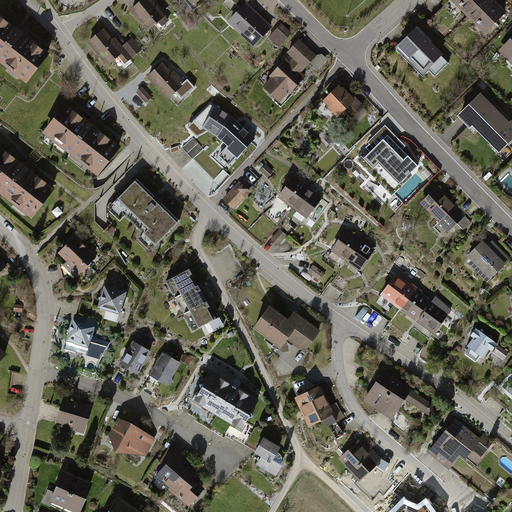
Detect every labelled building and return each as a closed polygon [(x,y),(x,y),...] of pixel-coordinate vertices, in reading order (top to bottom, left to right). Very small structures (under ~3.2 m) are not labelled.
[(163,17),(150,0),(140,0),(131,7),(147,29),(163,17)] [(225,20),(239,33),(260,10),(248,0),(228,0),(236,7),(225,20)] [(449,0),(465,16),(481,0),(449,0)] [(481,0),(465,16),(483,33),(504,13),(490,0),(481,0)] [(239,33),(253,47),(265,35),(278,47),(291,33),(280,23),(277,26),(260,10),(239,33)] [(0,18),(0,65),(26,86),(49,58),(0,18)] [(414,24),(391,46),(420,75),(443,54),(414,24)] [(104,28),(87,41),(105,65),(120,53),(126,61),(139,51),(130,39),(119,47),(104,28)] [(511,33),(497,47),(511,64),(511,33)] [(268,77),(261,85),(277,101),(285,92),(286,93),(303,76),(299,72),(315,56),(299,40),(286,53),(292,58),(288,63),(284,59),(267,76),(268,77)] [(163,61),(146,76),(166,98),(176,88),(183,96),(190,90),(163,61)] [(335,116),(338,112),(346,120),(360,106),(336,83),(319,100),(335,116)] [(478,91),(455,113),(474,132),(479,128),(490,140),(508,123),(478,91)] [(208,130),(217,135),(231,115),(211,102),(188,126),(198,135),(208,130)] [(65,107),(41,137),(96,180),(120,150),(65,107)] [(215,137),(237,156),(255,136),(231,115),(217,135),(215,137)] [(385,126),(368,143),(370,145),(367,148),(372,153),(365,160),(362,157),(359,161),(402,204),(426,180),(415,170),(418,167),(402,151),(406,147),(385,126)] [(193,142),(183,151),(202,173),(213,164),(193,142)] [(0,153),(0,197),(31,221),(52,193),(0,153)] [(276,196),(289,206),(306,186),(293,175),(276,196)] [(182,218),(137,180),(129,188),(125,184),(104,204),(106,217),(112,223),(104,232),(151,272),(181,236),(172,229),(182,218)] [(220,201),(230,211),(249,192),(239,182),(220,201)] [(289,206),(302,217),(319,197),(306,186),(289,206)] [(434,188),(418,204),(447,232),(463,216),(434,188)] [(330,251),(343,261),(359,240),(346,230),(330,251)] [(71,233),(54,253),(63,261),(59,266),(73,278),(95,254),(71,233)] [(343,261),(356,271),(372,250),(359,240),(343,261)] [(480,243),(465,257),(487,279),(506,260),(489,242),(484,247),(480,243)] [(190,267),(165,280),(191,330),(216,318),(190,267)] [(312,267),(308,273),(318,281),(323,275),(312,267)] [(384,300),(400,313),(417,291),(401,278),(384,300)] [(101,285),(94,306),(118,314),(124,293),(101,285)] [(412,322),(414,320),(430,301),(417,291),(400,313),(412,322)] [(414,320),(433,334),(451,311),(433,297),(430,301),(414,320)] [(23,305),(15,304),(14,312),(23,313),(23,305)] [(268,305),(251,326),(277,347),(285,337),(303,351),(318,331),(292,311),(285,319),(268,305)] [(382,313),(373,308),(369,315),(378,320),(382,313)] [(69,323),(62,348),(85,354),(91,329),(69,323)] [(476,330),(464,344),(481,358),(493,344),(476,330)] [(131,340),(117,363),(136,374),(150,352),(131,340)] [(159,353),(147,373),(165,385),(178,365),(159,353)] [(208,371),(192,399),(241,428),(257,400),(208,371)] [(433,404),(381,371),(362,400),(391,419),(403,400),(426,415),(433,404)] [(318,385),(293,397),(306,425),(320,419),(323,427),(334,422),(318,385)] [(64,398),(56,422),(82,431),(90,407),(64,398)] [(154,439),(117,418),(106,436),(110,451),(144,455),(154,439)] [(454,418),(436,439),(458,456),(463,461),(475,446),(484,454),(493,443),(482,434),(478,439),(454,418)] [(261,438),(254,451),(260,454),(254,464),(274,475),(279,466),(270,461),(271,457),(277,447),(261,438)] [(369,472),(387,482),(397,469),(379,459),(360,438),(337,458),(358,481),(369,472)] [(436,439),(427,451),(449,468),(458,456),(436,439)] [(152,477),(170,494),(191,465),(173,453),(152,477)] [(191,465),(170,494),(187,506),(202,488),(191,476),(191,465)] [(74,476),(58,470),(46,499),(62,506),(74,476)] [(78,511),(90,483),(74,476),(62,506),(77,511),(78,511)] [(105,511),(123,511),(128,505),(117,497),(105,511)] [(432,511),(425,502),(418,507),(403,501),(392,511),(432,511)]
